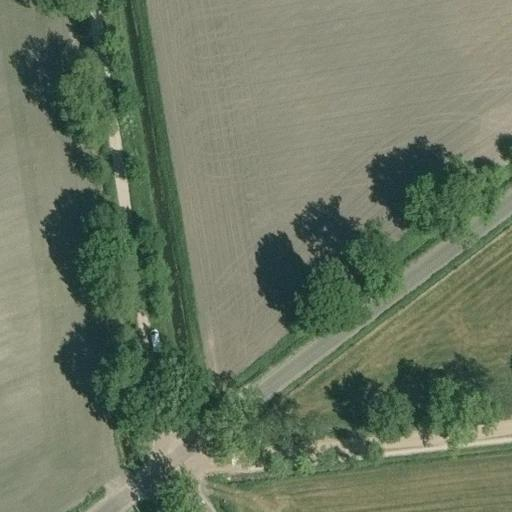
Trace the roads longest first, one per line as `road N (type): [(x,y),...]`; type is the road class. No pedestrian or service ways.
road 1 (tertiary): [(168,463),(511,201)]
road 2 (track): [(92,0),(154,397)]
road 3 (track): [(511,430),(168,463)]
